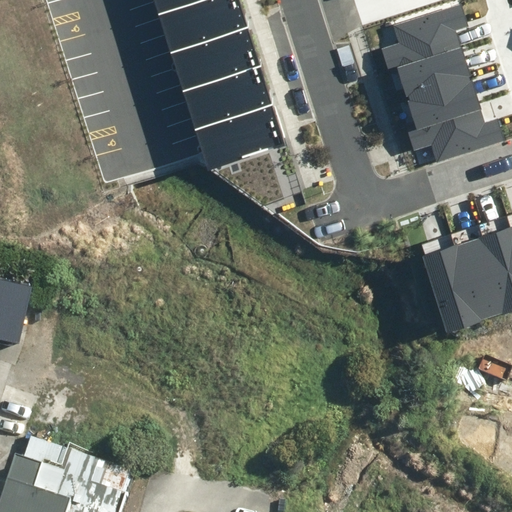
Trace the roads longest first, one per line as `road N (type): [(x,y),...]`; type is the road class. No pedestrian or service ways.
road 1 (residential): [(367,212),(308,28)]
road 2 (residential): [(367,212),(511,166)]
